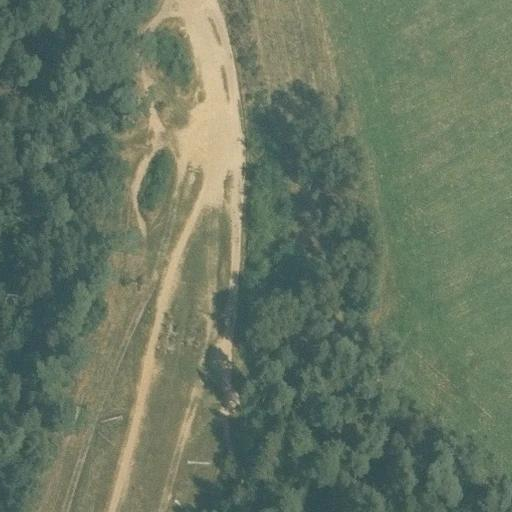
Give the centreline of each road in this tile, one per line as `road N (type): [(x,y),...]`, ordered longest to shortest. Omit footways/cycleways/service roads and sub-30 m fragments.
road 1 (track): [(107,511),(213,121)]
road 2 (track): [(0,202),(213,121)]
road 3 (track): [(363,354),(291,361),(230,386)]
road 4 (track): [(213,121),(185,0)]
